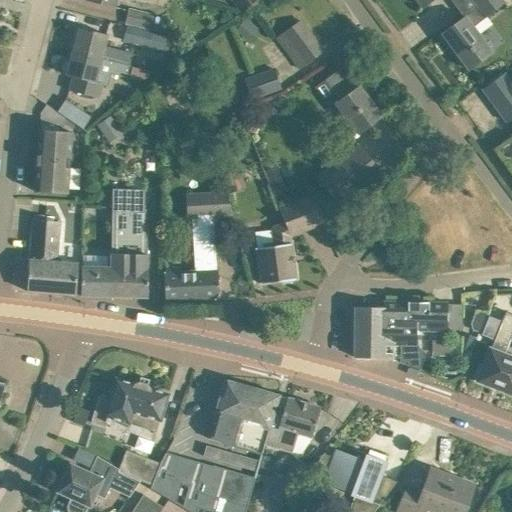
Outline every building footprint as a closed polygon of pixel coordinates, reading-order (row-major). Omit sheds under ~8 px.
[(234,0),(233,1),(243,13),(260,0),(234,0)] [(471,0),(477,7),(441,34),(468,69),(491,52),(473,27),(504,4),(500,0),(471,0)] [(151,15),(128,9),(125,24),(148,30),(148,29),(168,34),(171,20),(151,15)] [(277,37),(292,57),(291,57),(299,69),(322,51),(299,21),(277,37)] [(78,27),(72,51),(129,66),(132,53),(104,46),(107,35),(78,27)] [(122,41),(163,51),(166,37),(126,27),(122,41)] [(72,51),(66,75),(72,77),(69,90),(97,98),(101,84),(107,86),(111,74),(126,78),(129,66),(72,51)] [(236,88),(230,90),(236,106),(281,89),(274,69),(234,83),(236,88)] [(320,84),(316,87),(330,106),(335,103),(349,122),(336,132),(350,152),(317,177),(338,206),(381,175),(359,145),(358,146),(352,137),(380,116),(359,87),(353,91),(338,71),(322,83),(320,84)] [(482,89),(506,122),(511,117),(511,84),(503,73),(482,89)] [(82,127),(90,114),(64,98),(56,111),(82,127)] [(111,116),(98,122),(106,140),(120,134),(111,116)] [(34,191),(66,194),(71,132),(39,130),(34,191)] [(275,194),(296,185),(285,159),(264,168),(275,194)] [(112,188),(110,257),(112,257),(111,296),(147,297),(147,268),(146,268),(147,224),(143,224),(144,205),(144,188),(124,188),(112,188)] [(232,214),(226,191),(185,193),(186,217),(192,217),(194,270),(176,271),(175,267),(164,267),(164,271),(163,271),(165,302),(214,299),(214,300),(219,294),(218,294),(217,268),(215,268),(213,215),(232,214)] [(283,283),(291,282),(292,280),(295,279),(290,236),(325,222),(313,194),(278,208),(284,223),(272,228),(274,245),(255,247),(260,283),(282,281),(283,283)] [(59,221),(52,221),(32,219),(29,259),(26,291),(75,295),(77,264),(56,262),(59,221)] [(82,267),(81,267),(80,295),(111,296),(112,257),(110,257),(110,267),(106,267),(82,267)] [(355,307),(354,357),(392,358),(392,344),(400,344),(399,362),(411,366),(411,365),(417,368),(417,369),(419,370),(424,355),(416,343),(417,332),(445,332),(445,303),(428,303),(428,302),(407,301),(407,302),(383,301),(383,307),(355,307)] [(511,357),(504,355),(511,335),(511,314),(505,312),(483,366),(479,364),(474,376),(478,378),(477,380),(511,393),(511,357)] [(160,420),(168,394),(150,388),(147,384),(149,379),(140,376),(138,381),(133,383),(115,378),(109,401),(99,398),(91,422),(104,426),(105,422),(107,422),(108,417),(155,431),(159,420),(160,420)] [(216,414),(209,438),(223,442),(223,443),(227,444),(245,450),(261,455),(264,445),(268,446),(273,429),(277,430),(287,398),(279,395),(253,387),(224,379),(214,414),(216,414)] [(287,398),(277,430),(273,429),(268,446),(292,453),(298,434),(311,437),(320,407),(287,397),(287,398)] [(206,445),(203,456),(204,456),(211,458),(215,447),(207,445),(206,445)] [(215,447),(211,458),(220,461),(223,450),(215,447)] [(323,454),(304,480),(319,486),(320,481),(350,492),(349,495),(354,496),(348,511),(351,511),(373,511),(378,505),(371,503),(386,461),(357,450),(355,456),(335,449),(332,458),(323,454)] [(117,472),(140,480),(147,483),(159,463),(125,450),(118,469),(117,472)] [(223,450),(220,461),(229,463),(232,453),(223,450)] [(151,485),(150,488),(168,499),(170,500),(182,507),(195,460),(166,452),(159,463),(151,485)] [(232,453),(229,463),(238,466),(241,455),(232,453)] [(241,455),(238,466),(246,468),(249,458),(241,455)] [(61,475),(56,486),(58,487),(57,491),(70,497),(67,503),(67,504),(67,505),(67,506),(66,507),(67,508),(67,509),(67,510),(67,511),(68,511),(67,511),(84,511),(85,511),(88,506),(89,506),(95,495),(104,499),(109,488),(113,490),(121,473),(117,472),(118,469),(97,456),(89,472),(69,463),(63,476),(61,475)] [(249,458),(246,468),(255,471),(258,460),(249,458)] [(267,499),(280,509),(310,467),(298,458),(267,499)] [(195,460),(182,507),(190,511),(212,511),(225,468),(213,465),(213,466),(202,462),(195,460)] [(225,468),(212,511),(244,511),(254,477),(225,468)] [(442,511),(463,511),(467,504),(474,485),(430,469),(421,493),(407,488),(407,486),(406,485),(397,511),(423,511),(426,506),(442,511)] [(132,511),(159,511),(163,506),(143,494),(132,511)]
